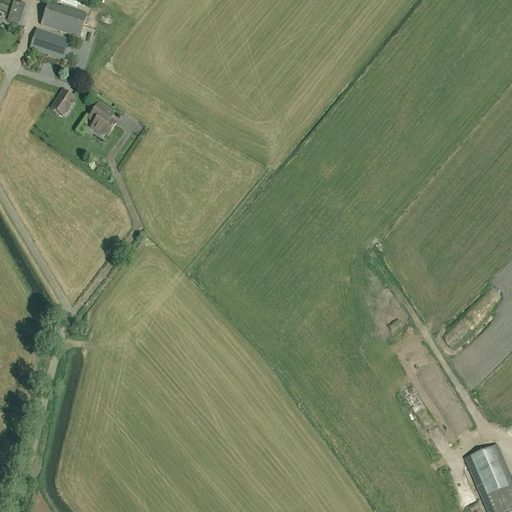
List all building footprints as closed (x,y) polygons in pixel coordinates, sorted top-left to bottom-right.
[(25,27),(31,8),(13,3),(8,22),(25,27)] [(79,39),(86,18),(48,5),(41,26),(79,39)] [(63,60),(70,41),(37,30),(30,49),(63,60)] [(62,91),(50,109),(63,118),(75,99),(62,91)] [(104,134),(108,136),(116,124),(110,120),(114,114),(98,104),(89,119),(95,123),(91,128),(103,135),(104,134)] [(509,511),(511,511),(511,480),(496,444),(465,458),(488,511),(509,511)]
